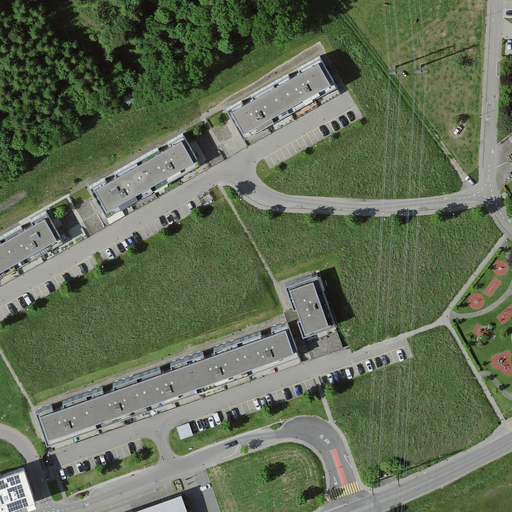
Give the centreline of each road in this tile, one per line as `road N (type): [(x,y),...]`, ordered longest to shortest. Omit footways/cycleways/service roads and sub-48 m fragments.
road 1 (residential): [(50,511),(302,427),(328,439),(352,511)]
road 2 (residential): [(488,191),(369,208),(294,203),(227,170)]
road 3 (residential): [(227,170),(0,300)]
road 4 (track): [(488,191),(468,183),(332,0)]
road 5 (residential): [(497,0),(488,191)]
road 6 (tertiary): [(354,511),(511,439)]
road 7 (residential): [(227,170),(345,103)]
